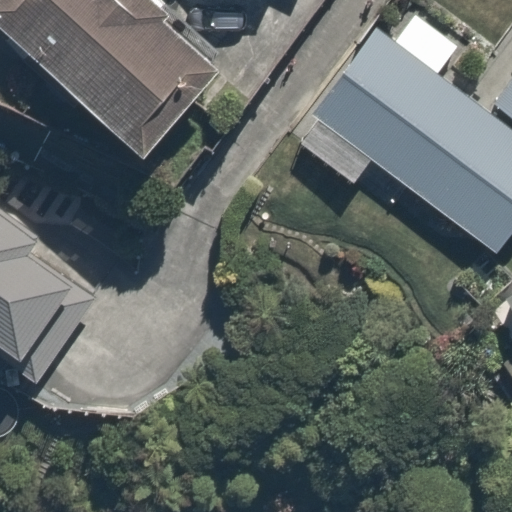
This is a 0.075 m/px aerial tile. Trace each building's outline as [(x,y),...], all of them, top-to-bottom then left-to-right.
[(0,0),(0,34),(171,169),(270,43),(215,0),(0,0)] [(389,43),(311,153),(365,191),(383,166),(511,256),(511,129),(490,114),(449,86),(474,51),(428,18),(403,53),(389,43)] [(511,82),(490,114),(511,129),(511,82)] [(0,203),(0,366),(4,369),(17,350),(56,377),(119,285),(0,203)] [(511,302),(500,310),(511,330),(511,350),(504,355),(511,368),(511,302)]
